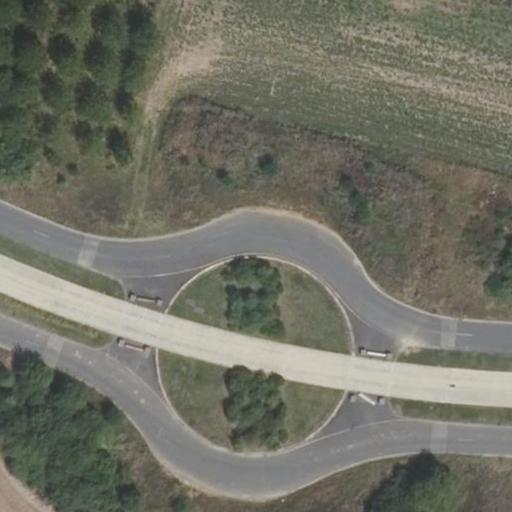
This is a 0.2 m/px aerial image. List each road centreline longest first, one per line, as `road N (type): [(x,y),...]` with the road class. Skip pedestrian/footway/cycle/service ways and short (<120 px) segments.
road 1 (unclassified): [(0,330),(138,386),(176,446),(242,475),(312,461),(341,439),(511,439)]
road 2 (unclassified): [(511,337),(372,324),(334,263),(268,235),(147,258),(97,254),(0,216)]
